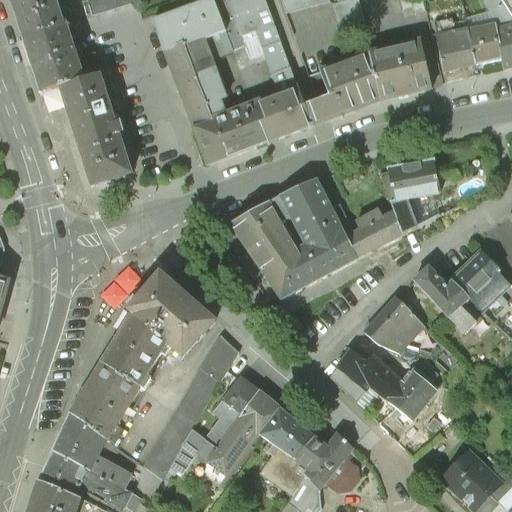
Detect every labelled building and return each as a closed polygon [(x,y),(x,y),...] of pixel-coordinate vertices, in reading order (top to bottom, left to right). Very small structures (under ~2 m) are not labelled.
[(56,9),(52,0),(11,0),(25,40),(63,27),(63,28),(64,27),(70,26),(64,6),(56,9)] [(136,0),(86,0),(92,18),(137,4),(136,0)] [(204,46),(210,62),(243,50),(239,38),(227,7),(224,0),(212,0),(213,2),(152,24),(165,60),(204,46)] [(290,69),(263,0),(246,0),(227,7),(239,38),(254,32),(271,76),(290,69)] [(327,0),(280,0),(286,15),(329,4),(327,0)] [(357,0),(334,7),(342,40),(365,34),(357,0)] [(511,0),(498,0),(511,24),(511,0)] [(64,27),(63,28),(63,27),(25,40),(45,95),(60,90),(98,77),(101,76),(93,55),(82,59),(73,37),(68,39),(64,27)] [(494,28),(467,34),(475,68),(501,63),(495,34),(494,28)] [(511,30),(495,34),(501,63),(502,65),(504,70),(511,69),(511,30)] [(466,31),(435,38),(444,76),(475,68),(467,34),(466,31)] [(219,82),(210,62),(204,46),(165,60),(179,97),(199,90),(219,82)] [(421,46),(369,58),(384,105),(431,93),(421,46)] [(369,58),(321,75),(329,99),(304,108),(312,130),(384,105),(369,58)] [(290,69),(271,76),(278,96),(255,105),(270,146),(312,130),(304,108),(290,69)] [(131,177),(98,77),(60,90),(95,188),(131,177)] [(219,82),(199,90),(179,97),(193,134),(212,127),(207,113),(220,108),(228,105),(219,82)] [(255,105),(223,116),(220,108),(207,113),(212,127),(226,162),(270,146),(255,105)] [(212,127),(193,134),(207,169),(226,162),(212,127)] [(388,177),(382,178),(391,206),(395,216),(406,240),(419,233),(409,206),(441,199),(436,164),(387,172),(388,177)] [(332,213),(316,182),(281,200),(282,202),(293,224),(307,251),(342,233),(332,213)] [(293,224),(282,202),(270,209),(280,225),(283,230),(293,224)] [(270,209),(268,206),(231,228),(262,276),(299,256),(283,230),(280,225),(270,209)] [(343,207),(332,213),(342,233),(345,240),(357,234),(354,227),(343,207)] [(357,234),(345,240),(359,265),(406,240),(395,216),(382,223),(378,215),(354,227),(357,234)] [(299,256),(262,276),(281,309),(359,265),(345,240),(342,233),(307,251),(299,256)] [(482,254),(452,283),(454,285),(469,300),(482,313),(508,288),(495,275),(499,271),(482,254)] [(454,285),(448,290),(430,270),(416,283),(449,318),(469,300),(454,285)] [(160,275),(129,311),(168,345),(199,310),(160,275)] [(0,278),(0,315),(10,282),(0,278)] [(396,302),(366,334),(377,345),(399,355),(424,327),(396,302)] [(216,324),(199,310),(168,345),(184,359),(216,324)] [(168,345),(134,316),(104,366),(141,389),(146,392),(153,381),(149,378),(168,345)] [(223,337),(203,371),(221,384),(239,353),(223,337)] [(405,386),(371,358),(366,364),(351,352),(336,370),(365,394),(370,388),(390,404),(405,386)] [(141,389),(104,366),(72,418),(106,443),(141,389)] [(365,394),(336,370),(331,377),(357,402),(365,394)] [(203,371),(178,412),(196,424),(212,399),(221,384),(203,371)] [(407,388),(405,386),(390,404),(396,410),(412,423),(431,401),(429,399),(436,391),(417,375),(407,388)] [(239,379),(214,413),(220,417),(205,437),(208,438),(217,444),(219,446),(257,392),(239,379)] [(260,394),(249,415),(246,413),(209,465),(227,478),(261,434),(279,409),(260,394)] [(316,437),(279,409),(261,434),(272,442),(266,449),(275,456),(262,474),(294,498),(307,480),(301,475),(309,466),(300,459),(316,437)] [(178,412),(144,469),(163,483),(172,469),(183,450),(181,449),(192,431),(196,424),(178,412)] [(106,443),(72,418),(55,454),(125,491),(132,476),(106,463),(103,463),(102,466),(96,463),(106,443)] [(204,441),(192,431),(181,449),(183,450),(194,457),(204,441)] [(352,450),(337,438),(329,447),(316,437),(300,459),(309,466),(301,475),(307,480),(318,488),(323,482),(337,493),(349,493),(358,483),(357,471),(344,461),(352,450)] [(217,444),(208,438),(198,454),(206,460),(217,444)] [(194,457),(183,450),(172,469),(182,475),(194,457)] [(125,491),(55,454),(40,485),(75,500),(76,497),(82,485),(109,500),(108,502),(125,511),(125,509),(132,496),(125,491)] [(496,480),(469,454),(442,481),(473,511),(490,495),(500,484),(496,480)] [(490,495),(498,503),(511,488),(511,479),(504,472),(496,480),(500,484),(490,495)] [(294,498),(291,502),(304,511),(319,511),(320,511),(318,488),(307,480),(294,498)] [(75,500),(40,485),(31,511),(77,511),(82,500),(76,497),(75,500)] [(511,488),(498,503),(506,511),(507,511),(511,507),(511,488)] [(136,511),(142,501),(132,496),(125,509),(130,511),(136,511)] [(304,511),(291,502),(283,511),(304,511)]
